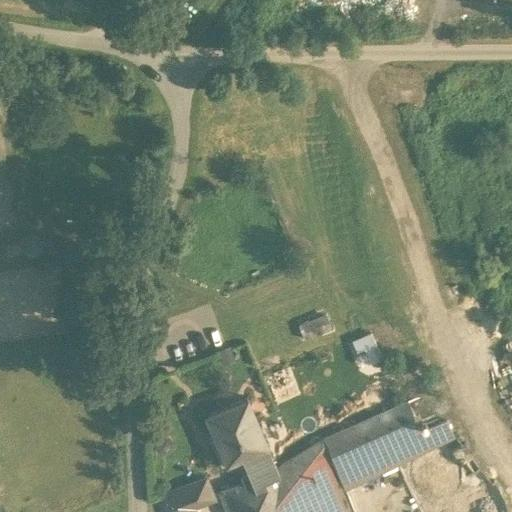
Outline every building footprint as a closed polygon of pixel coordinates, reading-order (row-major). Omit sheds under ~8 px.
[(306,339),(334,325),(327,310),(299,323),(306,339)] [(367,348),(371,362),(382,358),(374,331),(354,337),(358,351),(367,348)] [(266,445),(244,397),(206,413),(216,439),(210,442),(220,464),(247,453),(264,446),(266,445)] [(275,468),(294,511),(353,511),(345,491),(454,436),(446,419),(420,429),(408,402),(323,439),(274,467),(275,468)] [(264,446),(247,453),(257,476),(275,468),(274,467),(264,446)] [(294,511),(275,468),(257,476),(220,490),(229,511),(294,511)] [(158,497),(163,511),(194,511),(193,507),(213,499),(205,478),(158,497)] [(488,482),(434,511),(498,511),(503,509),(488,482)]
